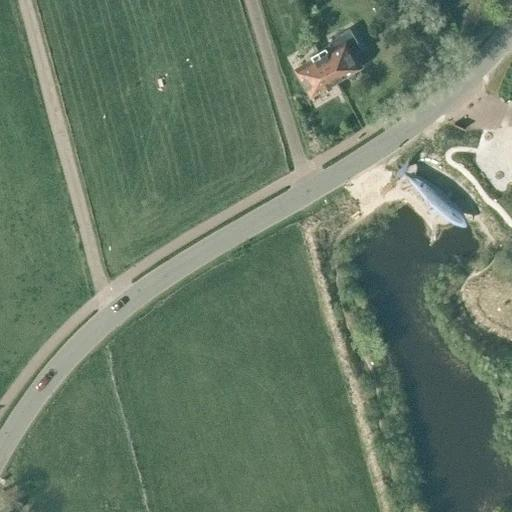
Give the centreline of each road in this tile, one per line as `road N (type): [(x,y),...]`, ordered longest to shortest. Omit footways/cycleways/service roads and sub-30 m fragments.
road 1 (residential): [(108,319),(25,0)]
road 2 (tertiary): [(301,202),(444,104),(511,31)]
road 3 (tertiary): [(108,319),(301,202)]
road 4 (unclassified): [(301,202),(238,0)]
road 5 (tertiary): [(0,465),(26,417),(108,319)]
